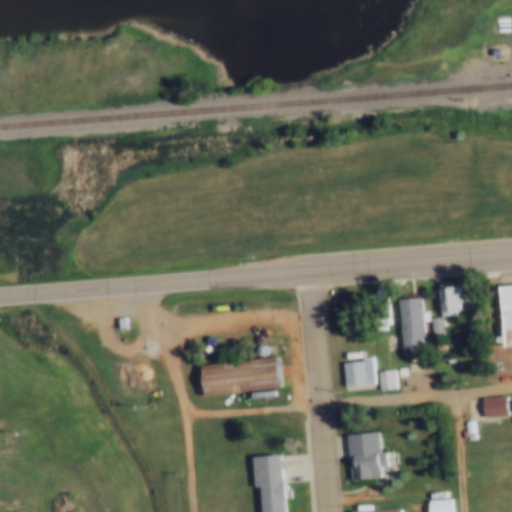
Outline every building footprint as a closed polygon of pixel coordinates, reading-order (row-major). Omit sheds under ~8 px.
[(433,283),(454,282),(456,315),(436,316),(433,283)] [(497,287),(511,285),(511,348),(501,349),(497,287)] [(374,323),(388,323),(388,299),(374,299),(374,323)] [(419,322),(421,355),(399,356),(395,301),(417,299),(418,312),(425,312),(425,321),(419,322)] [(426,318),(437,317),(438,336),(428,336),(426,318)] [(115,318),(122,318),(123,329),(116,329),(115,318)] [(252,352),(253,355),(257,357),(261,356),(263,354),(264,350),(263,347),(259,345),(256,345),(253,348),(252,352)] [(356,352),(356,359),(342,360),(342,353),(356,352)] [(199,365),(275,356),(278,388),(202,396),(199,365)] [(367,357),(369,386),(342,388),(340,363),(358,361),(358,357),(367,357)] [(389,370),(391,389),(374,390),(373,371),(389,370)] [(501,394),(503,415),(480,416),(478,396),(501,394)] [(460,420),(469,420),(470,432),(461,432),(460,420)] [(374,453),(381,452),(382,469),(375,470),(376,477),(347,479),(344,435),(373,433),(374,453)] [(249,457),(279,455),(283,511),(259,511),(257,487),(252,488),(249,457)] [(424,511),(423,499),(446,498),(446,511),(424,511)]
